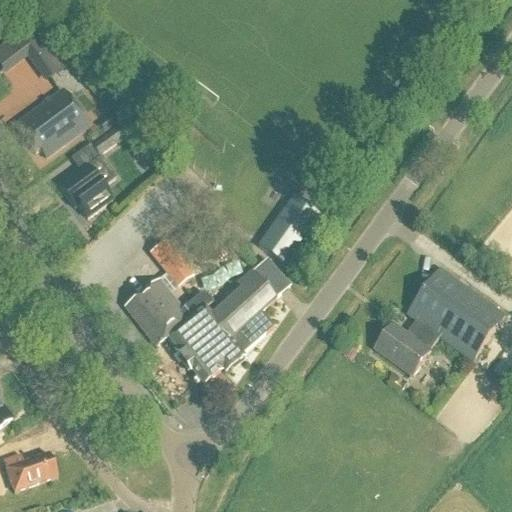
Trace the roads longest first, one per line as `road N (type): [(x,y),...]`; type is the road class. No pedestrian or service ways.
road 1 (tertiary): [(186,466),(231,429),(511,49)]
road 2 (tertiary): [(186,466),(46,284),(0,198)]
road 3 (residential): [(146,511),(117,490),(0,339)]
